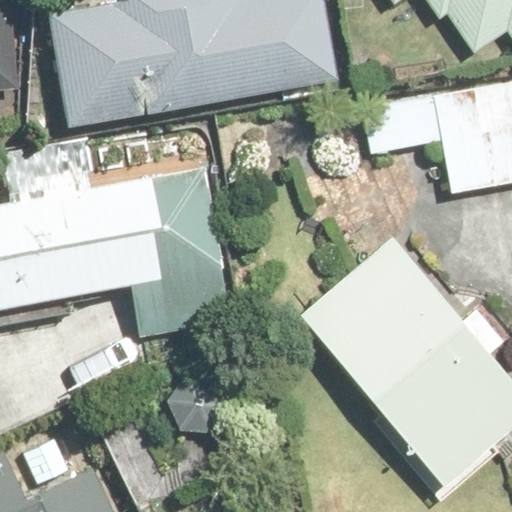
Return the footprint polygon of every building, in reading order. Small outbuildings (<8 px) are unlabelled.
[(0,0),(0,96),(21,96),(18,0),(0,0)] [(136,0),(138,6),(50,22),(70,128),(346,78),(331,0),(258,0),(239,4),(238,0),(136,0)] [(511,0),(393,0),(396,5),(403,0),(427,0),(442,22),(451,15),(476,53),(510,31),(511,33),(511,0)] [(511,85),(363,115),(370,155),(442,140),(453,193),(511,180),(511,85)] [(156,179),(0,206),(0,300),(2,310),(134,287),(147,344),(239,324),(209,188),(160,199),(156,179)] [(508,342),(482,311),(465,325),(394,241),(303,318),(450,491),(511,438),(511,379),(492,356),(508,342)] [(115,511),(94,469),(28,502),(1,446),(0,446),(0,511),(115,511)]
